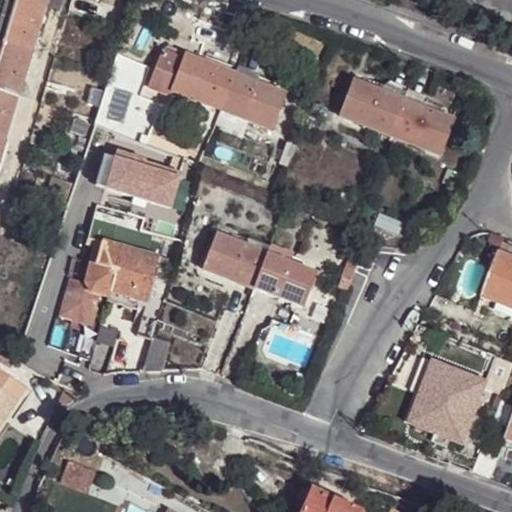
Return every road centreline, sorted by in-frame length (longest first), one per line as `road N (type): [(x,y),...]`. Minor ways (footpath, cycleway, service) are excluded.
road 1 (residential): [(511,114),(480,200),(448,241),(392,279),(317,432)]
road 2 (residential): [(317,432),(177,390),(83,398),(56,424),(16,511)]
road 3 (residential): [(282,0),(511,74)]
road 4 (residential): [(511,511),(317,432)]
